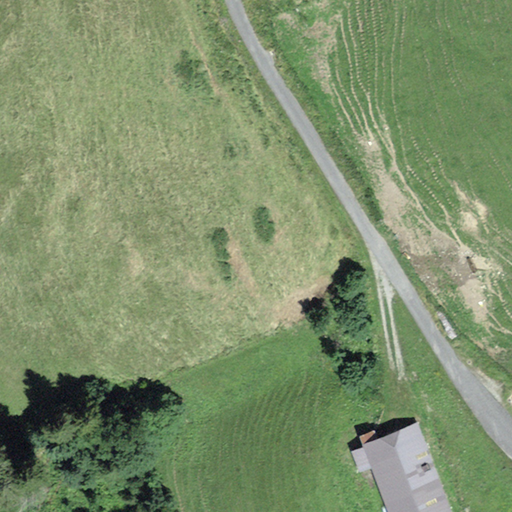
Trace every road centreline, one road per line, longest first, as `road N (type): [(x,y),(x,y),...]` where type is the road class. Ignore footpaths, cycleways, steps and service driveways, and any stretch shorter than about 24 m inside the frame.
road 1 (unclassified): [(511,434),(453,364),(276,82),(235,0)]
road 2 (track): [(374,238),(390,330),(387,420)]
